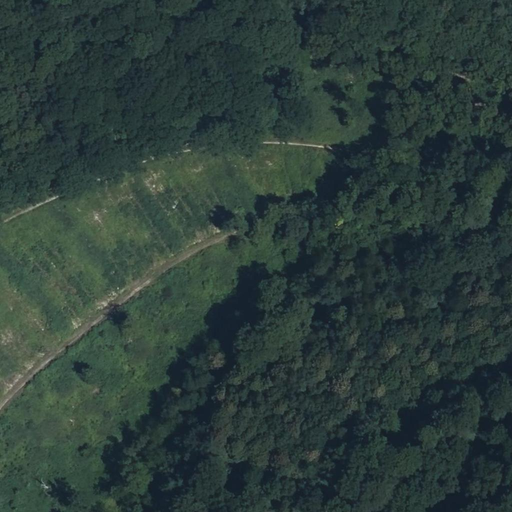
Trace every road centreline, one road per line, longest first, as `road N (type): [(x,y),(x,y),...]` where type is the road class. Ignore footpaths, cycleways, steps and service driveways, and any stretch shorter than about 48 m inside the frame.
road 1 (track): [(0,225),(116,173),(243,140),(412,139),(511,152)]
road 2 (track): [(511,282),(322,458),(307,511)]
road 3 (track): [(363,511),(406,465),(511,412)]
